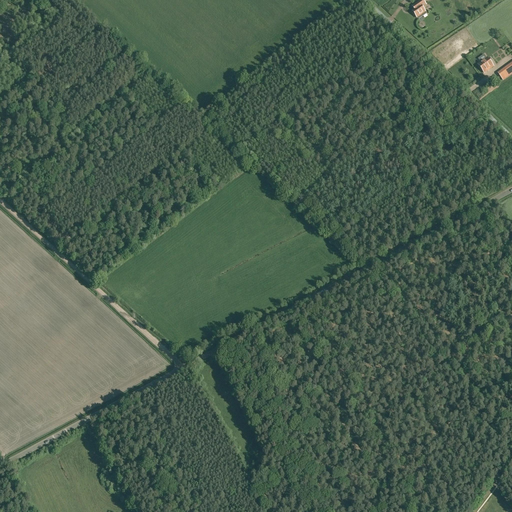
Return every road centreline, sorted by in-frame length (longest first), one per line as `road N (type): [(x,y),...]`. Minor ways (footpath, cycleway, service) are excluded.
road 1 (unclassified): [(0,465),(511,189)]
road 2 (track): [(0,200),(183,367)]
road 3 (unclassified): [(511,137),(368,0)]
